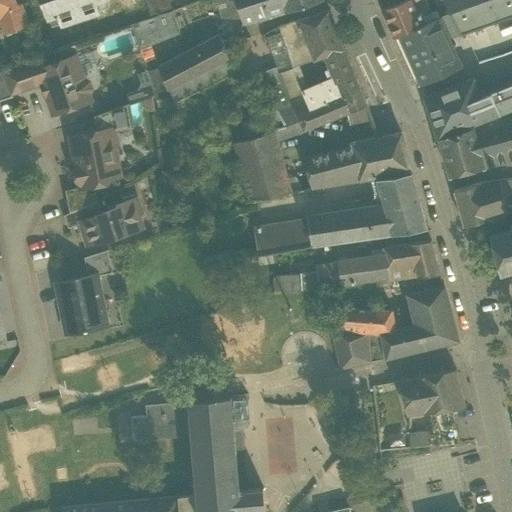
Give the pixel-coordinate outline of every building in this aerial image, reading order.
[(0,0),(0,23),(3,34),(30,25),(21,3),(16,5),(14,0),(0,0)] [(47,0),(53,22),(106,10),(103,0),(47,0)] [(171,0),(144,0),(150,14),(173,5),(171,0)] [(217,0),(222,17),(242,17),(243,22),(252,22),(319,0),(217,0)] [(412,0),(404,0),(382,9),(394,37),(400,35),(423,24),(419,14),(412,0)] [(412,0),(419,14),(446,5),(443,0),(412,0)] [(443,0),(446,5),(449,12),(481,0),(443,0)] [(511,0),(481,0),(450,12),(460,34),(511,15),(511,0)] [(329,8),(279,26),(293,67),(325,56),(324,55),(325,55),(345,48),(329,8)] [(171,11),(131,25),(140,48),(180,32),(171,11)] [(423,24),(400,35),(422,84),(460,67),(438,18),(423,24)] [(221,38),(162,70),(160,70),(167,90),(168,89),(189,78),(228,58),(221,38)] [(345,48),(325,55),(325,56),(325,57),(329,67),(332,77),(301,90),(303,95),(290,101),(299,122),(300,122),(315,117),(313,110),(360,89),(360,88),(360,87),(345,48)] [(75,57),(40,69),(36,58),(25,62),(33,85),(43,81),(54,112),(90,99),(88,93),(90,88),(88,82),(83,79),(75,57)] [(329,67),(325,57),(278,74),(276,83),(266,91),(275,107),(290,101),(303,95),(301,90),(332,77),(329,67)] [(228,58),(189,78),(197,92),(235,72),(228,58)] [(25,62),(4,69),(12,92),(33,85),(25,62)] [(4,69),(0,70),(0,100),(13,96),(12,92),(4,69)] [(189,78),(168,89),(175,103),(197,92),(189,78)] [(473,78),(425,97),(438,137),(487,119),(479,97),(473,78)] [(511,84),(479,97),(487,119),(511,109),(511,84)] [(360,89),(313,110),(315,117),(300,122),(304,131),(347,113),(367,105),(360,89)] [(285,127),(299,122),(290,101),(275,107),(285,127)] [(128,103),(93,115),(96,129),(97,131),(114,128),(115,129),(132,126),(128,103)] [(367,105),(347,113),(350,124),(371,119),(367,105)] [(511,112),(473,126),(485,167),(511,159),(511,112)] [(473,126),(439,138),(450,176),(485,167),(473,126)] [(83,134),(71,136),(77,167),(75,170),(76,180),(80,183),(81,186),(108,181),(111,177),(119,175),(114,147),(118,147),(115,129),(114,128),(97,131),(96,129),(85,131),(83,134)] [(274,131),(234,142),(250,200),(291,192),(274,131)] [(401,133),(347,143),(347,147),(352,146),(360,180),(411,171),(401,133)] [(347,147),(304,159),(312,188),(360,180),(352,146),(347,147)] [(412,172),(377,179),(382,195),(375,196),(372,202),(371,208),(385,206),(392,234),(427,228),(412,172)] [(499,180),(481,182),(454,190),(464,226),(508,213),(505,199),(499,180)] [(102,213),(99,214),(100,215),(84,220),(85,222),(87,231),(85,232),(88,243),(142,226),(137,212),(140,211),(136,198),(119,203),(120,205),(108,209),(108,211),(102,213)] [(98,201),(64,214),(68,227),(85,222),(84,220),(100,215),(99,214),(102,213),(98,201)] [(371,208),(307,219),(313,246),(392,234),(385,206),(371,208)] [(307,219),(286,222),(291,250),(313,246),(307,219)] [(286,222),(260,226),(260,228),(258,228),(259,232),(260,231),(264,255),(291,250),(286,222)] [(511,222),(511,223),(511,228),(491,235),(501,273),(511,270),(511,222)] [(431,240),(385,247),(386,254),(390,280),(439,273),(431,240)] [(108,249),(85,256),(88,275),(96,274),(97,275),(112,271),(108,249)] [(386,254),(339,261),(343,285),(344,285),(389,278),(389,280),(390,280),(386,254)] [(339,261),(332,262),(330,265),(330,266),(334,288),(344,286),(344,285),(343,285),(339,261)] [(330,266),(316,268),(316,271),(318,289),(334,288),(330,266)] [(316,271),(301,273),(301,274),(301,291),(318,289),(316,271)] [(88,275),(57,282),(67,332),(85,328),(86,329),(89,329),(89,327),(107,324),(97,275),(96,274),(88,275)] [(301,274),(273,276),(274,293),(301,291),(301,274)] [(417,325),(451,316),(443,287),(409,296),(417,325)] [(370,310),(343,310),(341,329),(368,332),(370,310)] [(457,339),(451,316),(417,325),(400,328),(399,319),(394,320),(392,311),(370,310),(368,332),(371,361),(457,339)] [(341,329),(331,328),(341,368),(371,361),(368,332),(341,329)] [(456,369),(398,380),(408,415),(429,411),(452,408),(466,406),(456,369)] [(149,438),(194,434),(199,493),(76,504),(62,505),(62,511),(179,511),(180,511),(200,510),(200,511),(242,511),(266,510),(264,487),(238,489),(230,397),(146,404),(149,438)] [(437,445),(460,443),(452,408),(429,411),(434,431),(437,444),(437,445)] [(410,447),(437,444),(434,431),(409,433),(410,447)]
